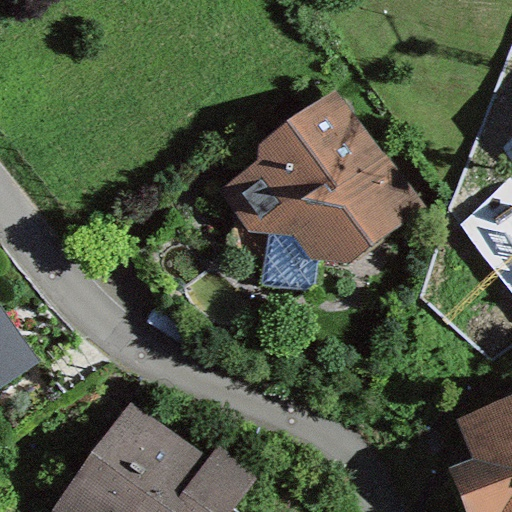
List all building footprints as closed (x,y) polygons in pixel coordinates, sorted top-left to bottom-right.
[(393,185),(335,105),(259,160),(267,170),(230,197),(258,231),(272,234),(261,285),(314,296),(321,260),(350,267),(352,237),(362,229),(383,234),(405,218),(385,191),(393,185)] [(182,219),(138,252),(173,298),(217,265),(182,219)] [(0,388),(30,368),(0,324),(0,388)] [(472,438),(483,465),(457,476),(466,498),(478,493),(485,511),(511,511),(511,412),(479,426),(482,434),(472,438)] [(130,414),(61,507),(67,511),(232,511),(254,483),(218,457),(207,471),(130,414)] [(0,444),(0,511),(9,511),(49,484),(13,435),(0,444)] [(485,511),(478,493),(466,498),(432,511),(485,511)]
